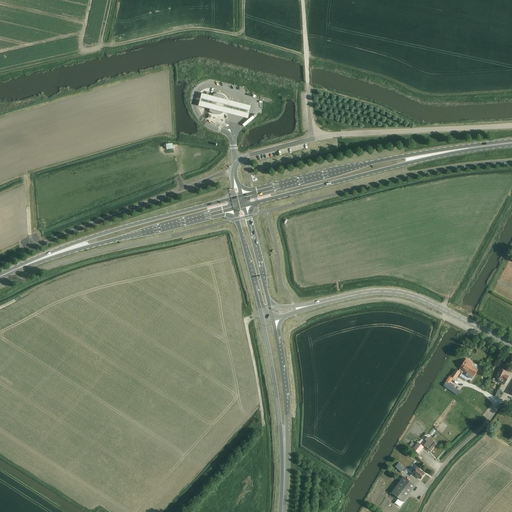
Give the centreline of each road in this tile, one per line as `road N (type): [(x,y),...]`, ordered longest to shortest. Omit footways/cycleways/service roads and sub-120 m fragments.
road 1 (primary): [(472,148),(379,161),(244,195)]
road 2 (primary): [(246,205),(472,148)]
road 3 (secondary): [(293,309),(398,293),(511,344)]
road 4 (track): [(233,170),(33,247)]
road 5 (primary): [(40,259),(235,208)]
road 6 (primary): [(232,198),(40,259)]
road 7 (unclassified): [(311,139),(511,126)]
road 8 (unclassified): [(311,139),(302,0)]
road 9 (trunk): [(261,316),(283,435)]
